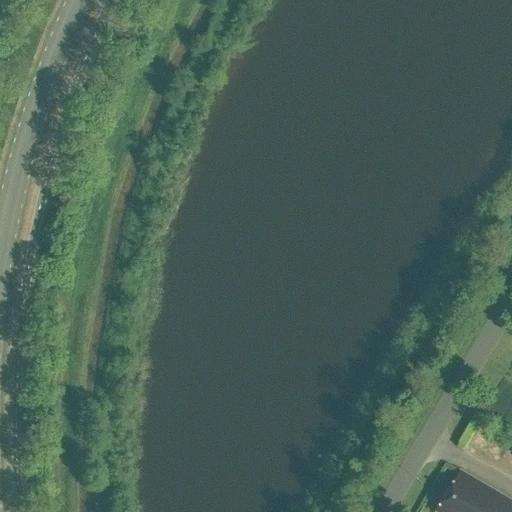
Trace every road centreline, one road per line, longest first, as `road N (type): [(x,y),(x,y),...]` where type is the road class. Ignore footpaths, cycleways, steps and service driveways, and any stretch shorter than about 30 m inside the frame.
road 1 (secondary): [(0,274),(26,138),(80,0)]
road 2 (unclassified): [(386,511),(511,302)]
